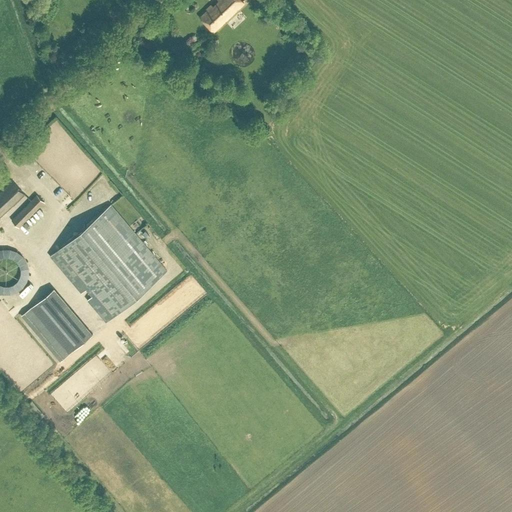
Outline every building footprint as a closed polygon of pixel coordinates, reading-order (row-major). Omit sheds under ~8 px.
[(213,32),(244,3),(241,0),(214,0),(205,9),(207,10),(199,18),(213,32)] [(206,88),(201,82),(197,87),(202,92),(206,88)] [(0,217),(24,195),(10,180),(0,189),(0,217)] [(37,194),(12,219),(19,226),(43,201),(37,194)] [(111,204),(50,256),(81,293),(86,289),(91,295),(87,299),(106,322),(166,270),(111,204)] [(64,357),(92,333),(53,287),(25,312),(64,357)] [(11,289),(3,295),(7,301),(15,295),(11,289)]
